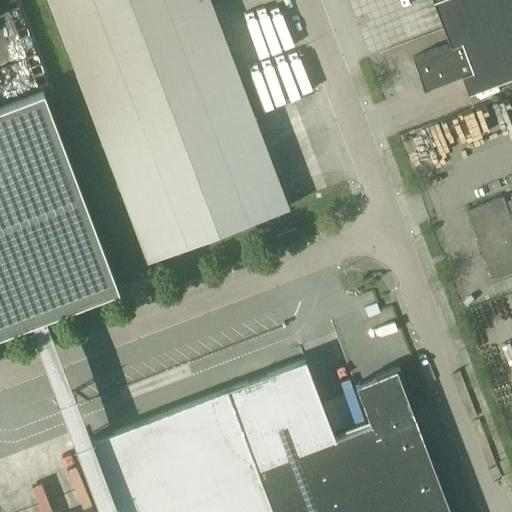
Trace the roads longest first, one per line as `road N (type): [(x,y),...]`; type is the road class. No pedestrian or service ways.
road 1 (unclassified): [(0,379),(386,231)]
road 2 (unclassified): [(494,511),(386,231)]
road 3 (unclassified): [(386,231),(299,0)]
